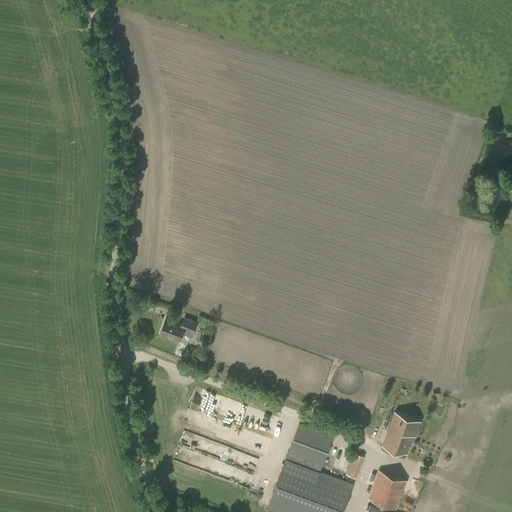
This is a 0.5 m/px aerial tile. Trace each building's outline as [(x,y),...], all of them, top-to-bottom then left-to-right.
[(160,332),(180,340),(183,333),(192,336),(197,322),(184,317),(182,323),(166,317),(160,332)] [(416,435),(421,421),(395,411),(383,445),(407,454),(414,435),(416,435)] [(286,458),(287,458),(268,506),(282,511),(341,511),(353,482),(321,470),(334,436),(299,423),(286,458)] [(353,452),(346,473),(356,476),(363,456),(353,452)] [(368,498),(397,509),(407,480),(379,470),(368,498)] [(366,511),(392,511),(370,503),(366,511)]
